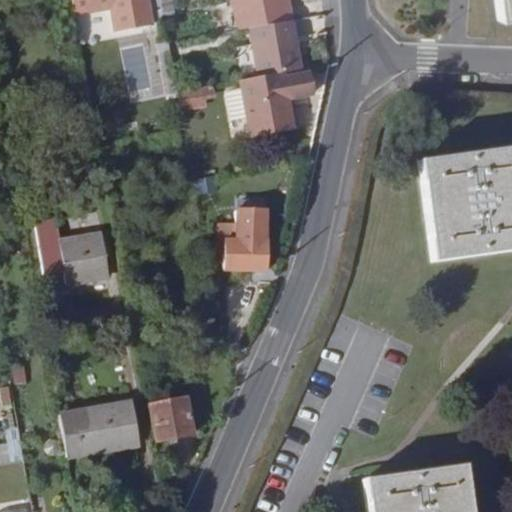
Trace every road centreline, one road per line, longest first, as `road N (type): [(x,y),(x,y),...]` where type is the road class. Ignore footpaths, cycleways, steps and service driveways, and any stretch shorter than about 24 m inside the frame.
road 1 (tertiary): [(207,511),(311,261),(349,52)]
road 2 (unclassified): [(349,52),(511,63)]
